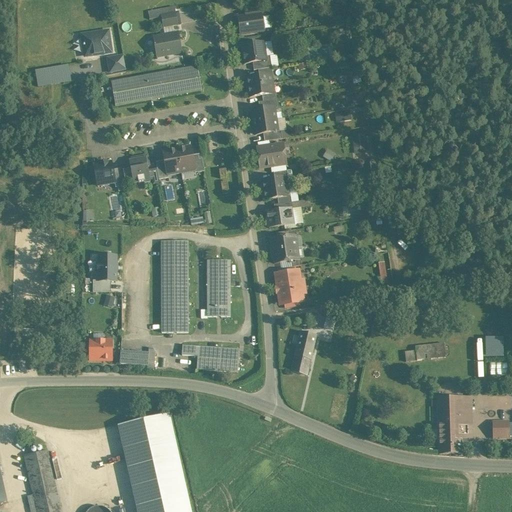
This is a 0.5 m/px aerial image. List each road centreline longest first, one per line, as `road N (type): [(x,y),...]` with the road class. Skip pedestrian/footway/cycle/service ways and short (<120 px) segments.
road 1 (unclassified): [(220,0),(267,315),(273,410)]
road 2 (unclassified): [(0,382),(180,384),(273,410)]
road 3 (track): [(511,271),(267,315)]
road 4 (unclassified): [(273,410),(412,460),(511,467)]
